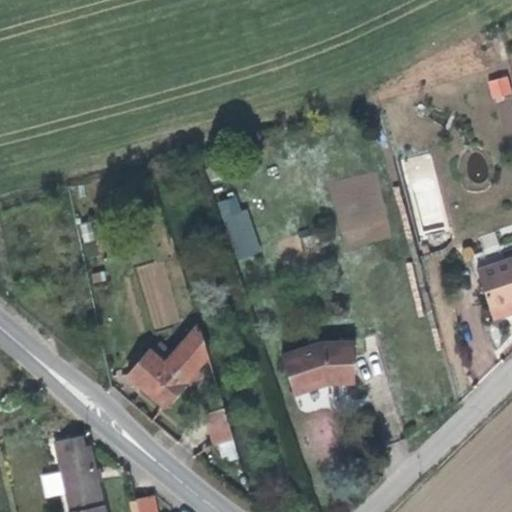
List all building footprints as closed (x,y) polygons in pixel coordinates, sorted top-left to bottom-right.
[(493,101),(511,94),(511,89),(506,74),(486,81),(493,101)] [(367,227),(346,231),(349,246),(388,237),(378,188),(371,189),(376,212),(365,214),(367,227)] [(233,260),(258,253),(243,194),(218,200),(233,260)] [(511,242),(472,256),(490,309),(511,302),(511,242)] [(136,267),(154,328),(180,321),(162,259),(136,267)] [(511,302),(490,309),(493,319),(511,312),(511,302)] [(187,380),(196,369),(208,355),(198,325),(172,355),(160,344),(152,353),(149,351),(127,375),(164,406),(187,380)] [(321,342),(282,356),(294,393),(325,383),(354,382),(353,342),(321,342)] [(196,369),(187,380),(193,384),(202,374),(196,369)] [(224,408),(220,393),(209,397),(213,411),(224,408)] [(224,408),(213,411),(205,413),(214,444),(234,438),(224,408)] [(81,436),(54,441),(69,511),(103,511),(89,446),(84,447),(81,436)] [(136,498),(138,511),(156,511),(153,495),(136,498)]
